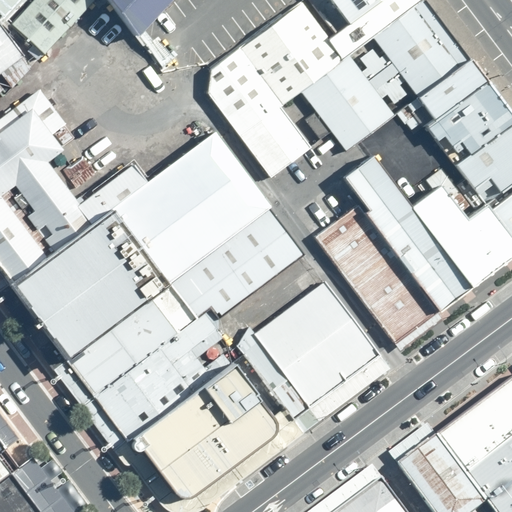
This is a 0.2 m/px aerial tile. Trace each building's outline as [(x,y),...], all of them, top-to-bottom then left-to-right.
[(0,0),(0,27),(23,50),(68,0),(0,0)] [(103,0),(130,30),(159,0),(103,0)] [(291,0),(278,0),(224,41),(266,97),(283,85),(329,50),(291,0)] [(362,0),(312,0),(331,24),(362,0)] [(453,52),(413,0),(387,0),(351,27),(400,92),(453,52)] [(0,71),(6,66),(10,57),(0,38),(0,71)] [(266,97),(224,41),(176,76),(248,172),(296,137),(266,97)] [(372,107),(329,50),(283,85),(326,142),(372,107)] [(469,74),(453,52),(400,92),(416,114),(469,74)] [(511,164),(511,130),(469,74),(416,114),(411,118),(470,196),(511,164)] [(0,275),(130,178),(112,155),(61,194),(32,154),(43,146),(27,125),(45,112),(22,82),(0,98),(0,275)] [(96,204),(155,283),(183,320),(284,245),(196,129),(130,178),(96,204)] [(338,196),(421,307),(457,281),(397,200),(356,147),(320,173),(338,196)] [(469,200),(503,246),(511,239),(511,164),(470,196),(467,198),(469,200)] [(397,200),(457,281),(503,246),(469,200),(447,216),(421,182),(397,200)] [(338,196),(297,227),(380,338),(421,307),(338,196)] [(0,275),(59,354),(155,283),(96,204),(0,275)] [(362,350),(304,272),(236,323),(294,400),(362,350)] [(59,354),(120,435),(198,377),(172,343),(190,329),(183,320),(155,283),(59,354)] [(511,511),(511,354),(419,423),(470,491),(485,511),(511,511)] [(266,421),(221,360),(198,377),(120,435),(166,496),(266,421)] [(419,423),(379,452),(424,511),(441,511),(470,491),(419,423)] [(368,511),(371,510),(372,511),(407,511),(369,469),(312,511),(368,511)]
